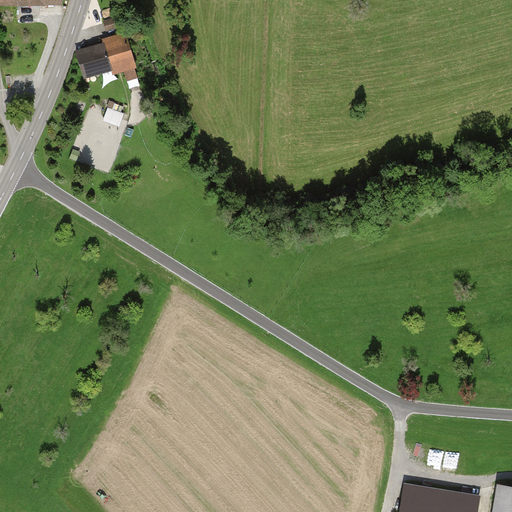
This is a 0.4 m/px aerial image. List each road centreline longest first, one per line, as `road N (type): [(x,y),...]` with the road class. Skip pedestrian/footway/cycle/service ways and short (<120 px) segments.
road 1 (unclassified): [(511,417),(401,408),(17,167)]
road 2 (primary): [(17,167),(82,0)]
